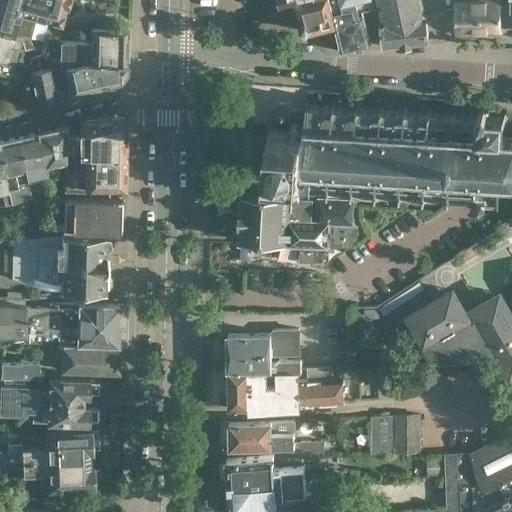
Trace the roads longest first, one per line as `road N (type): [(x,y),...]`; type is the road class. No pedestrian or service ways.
road 1 (secondary): [(163,511),(169,89)]
road 2 (residential): [(511,76),(168,52)]
road 3 (unknown): [(186,306),(316,299),(431,228)]
road 4 (residential): [(0,123),(141,87),(169,89)]
